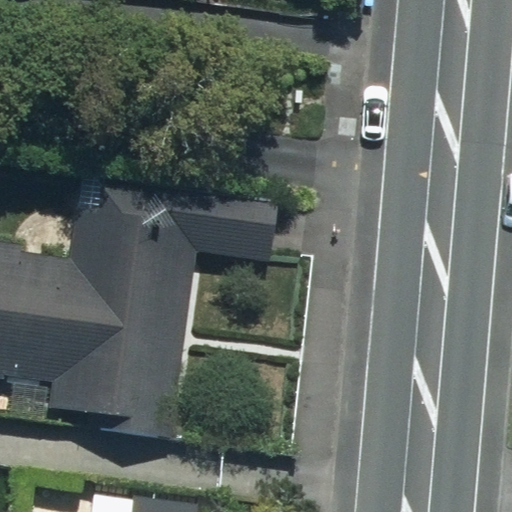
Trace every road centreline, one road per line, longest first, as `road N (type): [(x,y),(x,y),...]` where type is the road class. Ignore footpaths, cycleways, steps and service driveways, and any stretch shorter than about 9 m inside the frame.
road 1 (secondary): [(409,511),(452,0)]
road 2 (unknown): [(0,444),(411,491)]
